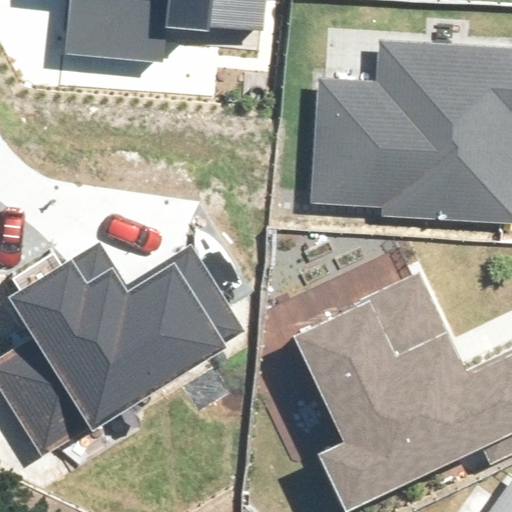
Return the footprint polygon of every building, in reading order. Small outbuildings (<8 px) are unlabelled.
[(72,0),(68,51),(162,60),(165,28),(212,33),(213,24),(266,28),(268,0),(72,0)] [(321,79),(316,199),(378,202),(378,216),(511,221),(511,43),(378,38),(377,81),(321,79)] [(0,354),(0,390),(40,458),(246,335),(191,243),(128,280),(103,239),(12,293),(36,333),(0,354)] [(318,457),(345,511),(349,511),(479,448),(489,469),(511,457),(511,349),(467,372),(419,276),(292,338),(344,443),(318,457)] [(482,511),(511,511),(511,474),(509,473),(482,511)]
